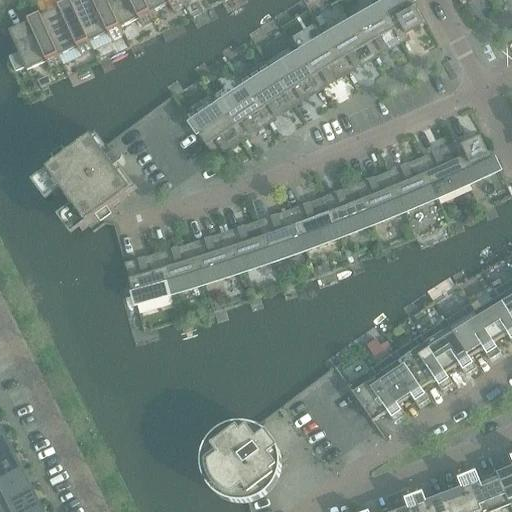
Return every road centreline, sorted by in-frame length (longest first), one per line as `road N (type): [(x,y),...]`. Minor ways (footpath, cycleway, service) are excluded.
road 1 (residential): [(511,431),(404,475),(328,495),(391,443),(511,365)]
road 2 (residential): [(483,92),(117,227)]
road 3 (residential): [(96,511),(0,319)]
